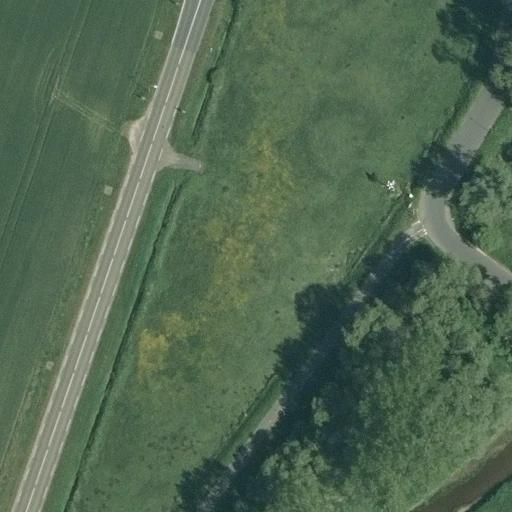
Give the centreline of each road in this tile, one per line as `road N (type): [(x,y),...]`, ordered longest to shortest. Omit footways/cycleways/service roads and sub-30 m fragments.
road 1 (secondary): [(24,511),(200,0)]
road 2 (unclassified): [(511,289),(439,234),(429,214),(483,122),(511,33)]
